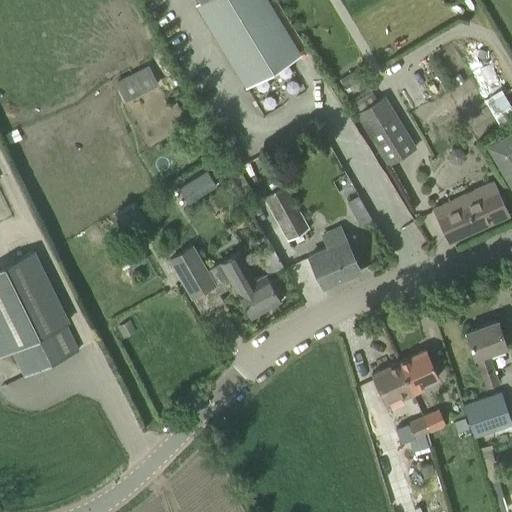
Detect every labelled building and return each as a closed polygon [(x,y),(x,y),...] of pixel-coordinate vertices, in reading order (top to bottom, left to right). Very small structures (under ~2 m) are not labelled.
[(198,0),(199,1),(195,4),(245,87),(300,54),(267,0),(198,0)] [(126,97),(155,83),(147,67),(118,81),(126,97)] [(383,95),(376,99),(371,91),(351,103),(387,164),(414,147),(383,95)] [(511,185),(511,129),(486,145),(510,187),(511,185)] [(208,168),(179,184),(188,200),(216,183),(208,168)] [(508,214),(493,181),(433,207),(440,222),(448,241),(508,214)] [(309,228),(284,185),(262,198),(287,240),(309,228)] [(129,227),(145,219),(136,201),(119,210),(129,227)] [(359,269),(350,250),(345,240),(309,258),(313,267),(322,285),(359,269)] [(280,299),(270,282),(264,273),(253,280),(237,251),(218,261),(218,262),(204,270),(190,245),(169,257),(192,296),(211,284),(215,290),(229,281),(250,316),(280,299)] [(78,349),(69,332),(31,253),(0,267),(0,326),(15,358),(24,376),(78,349)] [(503,338),(496,319),(464,330),(471,349),(473,355),(474,355),(486,387),(497,383),(485,351),(505,344),(503,338)] [(412,392),(423,387),(421,382),(437,375),(433,367),(425,349),(397,361),(412,392)] [(397,361),(370,374),(378,392),(382,399),(400,391),(402,396),(412,392),(397,361)] [(473,437),(504,426),(507,435),(511,433),(511,423),(511,424),(500,392),(462,405),(473,437)] [(438,408),(422,415),(429,431),(445,424),(438,408)] [(413,438),(429,431),(422,415),(407,422),(413,438)] [(490,444),(476,448),(486,482),(497,478),(496,475),(498,474),(490,444)] [(511,469),(498,474),(496,475),(497,478),(486,482),(495,511),(498,511),(508,509),(509,511),(511,510),(511,496),(504,499),(503,494),(511,490),(511,469)]
